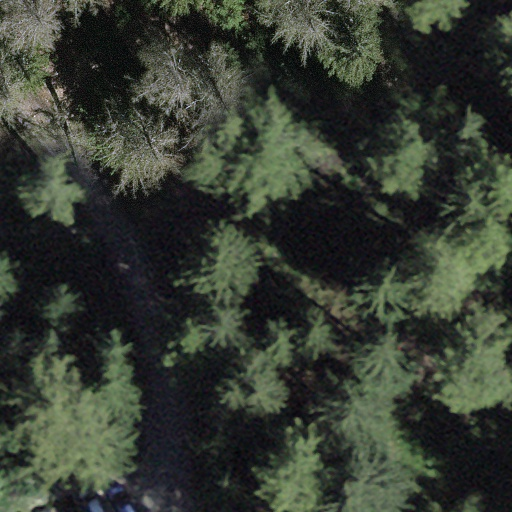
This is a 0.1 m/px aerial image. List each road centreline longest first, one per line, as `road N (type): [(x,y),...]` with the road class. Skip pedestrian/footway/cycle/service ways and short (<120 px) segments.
road 1 (track): [(111,239),(162,379),(167,511)]
road 2 (track): [(0,86),(88,178),(111,239)]
